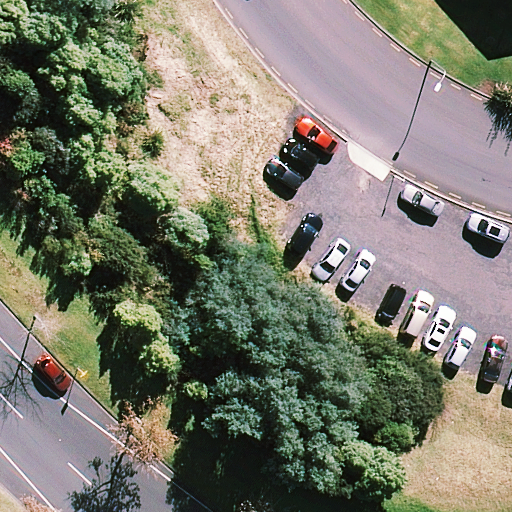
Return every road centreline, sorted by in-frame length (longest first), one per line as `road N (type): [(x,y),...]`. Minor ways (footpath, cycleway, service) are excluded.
road 1 (unknown): [(401,104),(349,214),(362,237),(407,273),(511,321)]
road 2 (residential): [(0,394),(122,511)]
